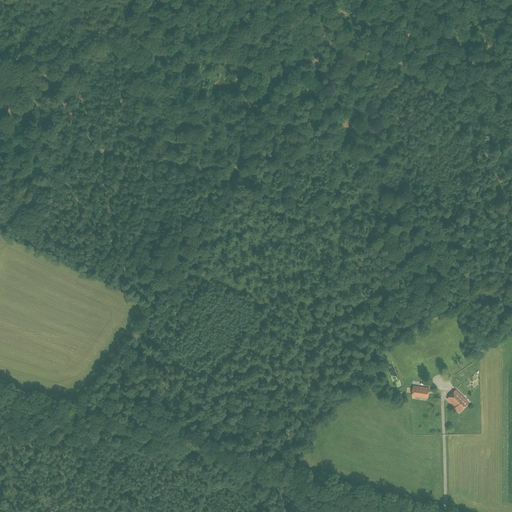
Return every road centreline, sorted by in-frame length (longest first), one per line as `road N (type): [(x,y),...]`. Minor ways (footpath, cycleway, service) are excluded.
road 1 (track): [(376,0),(79,417)]
road 2 (track): [(423,511),(0,390)]
